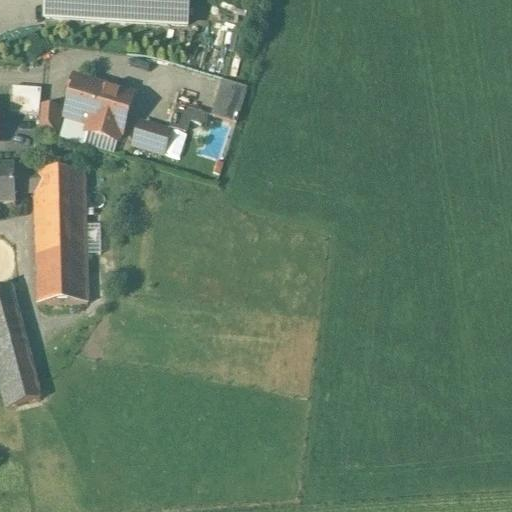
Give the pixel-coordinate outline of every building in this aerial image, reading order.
[(188,0),(46,0),(45,19),(187,27),(188,0)] [(95,86),(75,80),(70,98),(73,98),(67,119),(90,126),(88,134),(118,143),(120,135),(122,136),(133,99),(94,87),(95,86)] [(247,89),(223,82),(213,119),(237,126),(247,89)] [(42,91),(12,89),(11,115),(39,117),(42,91)] [(182,94),(175,143),(187,145),(190,124),(208,127),(210,110),(196,108),(198,96),(182,94)] [(59,111),(42,109),(39,135),(57,136),(59,111)] [(170,134),(142,125),(135,148),(163,157),(170,134)] [(14,168),(0,168),(0,205),(16,205),(15,194),(15,176),(14,168)] [(85,174),(35,174),(35,175),(35,194),(38,305),(88,305),(85,174)] [(35,194),(35,175),(15,176),(15,194),(35,194)] [(10,288),(0,290),(0,383),(7,410),(40,401),(37,387),(10,288)]
